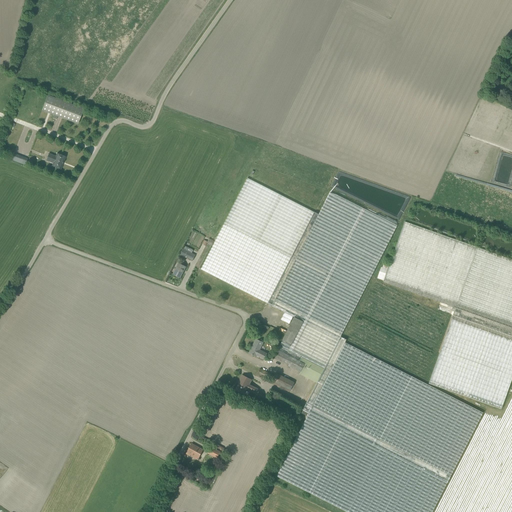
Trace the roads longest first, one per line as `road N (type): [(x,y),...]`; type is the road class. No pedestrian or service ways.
road 1 (unclassified): [(151,511),(247,318),(45,240)]
road 2 (unclassified): [(45,240),(108,122),(115,116),(147,124),(228,0)]
